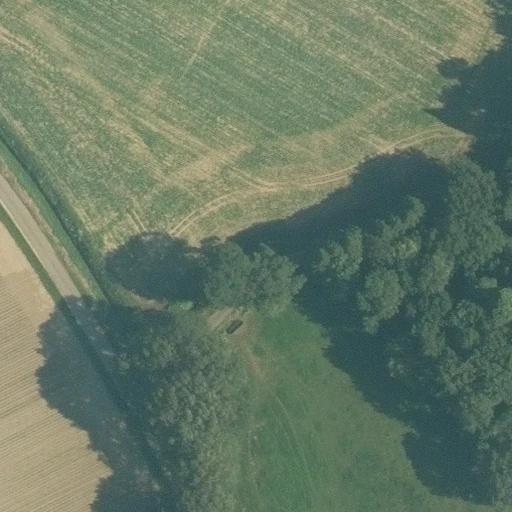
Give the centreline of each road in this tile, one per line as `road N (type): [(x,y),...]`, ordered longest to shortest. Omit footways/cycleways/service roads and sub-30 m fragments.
road 1 (track): [(124,390),(276,273),(381,232),(442,187),(489,182),(511,161)]
road 2 (unclassified): [(192,511),(0,187)]
